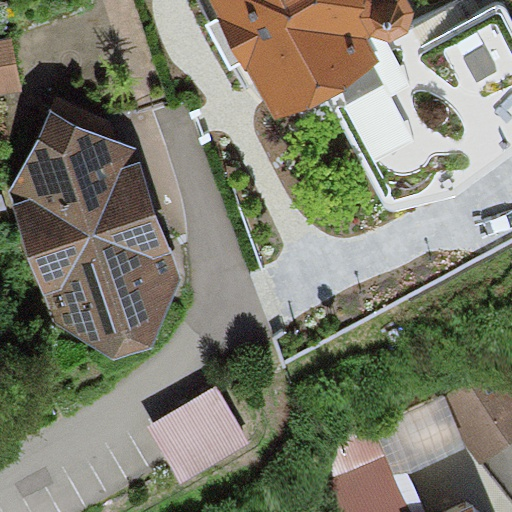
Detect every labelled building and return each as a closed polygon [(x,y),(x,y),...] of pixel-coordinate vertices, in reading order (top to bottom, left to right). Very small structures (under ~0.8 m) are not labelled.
[(412,0),(229,0),(281,96),(423,20),(412,0)] [(59,105),(16,181),(62,310),(118,340),(157,322),(180,275),(138,147),(59,105)] [(511,356),(501,342),(436,391),(451,412),(472,439),(511,408),(511,356)] [(217,382),(155,417),(183,466),(245,432),(217,382)] [(451,412),(436,391),(425,388),(379,413),(396,444),(451,412)] [(379,413),(317,455),(344,511),(484,511),(471,480),(425,498),(396,444),(379,413)]
